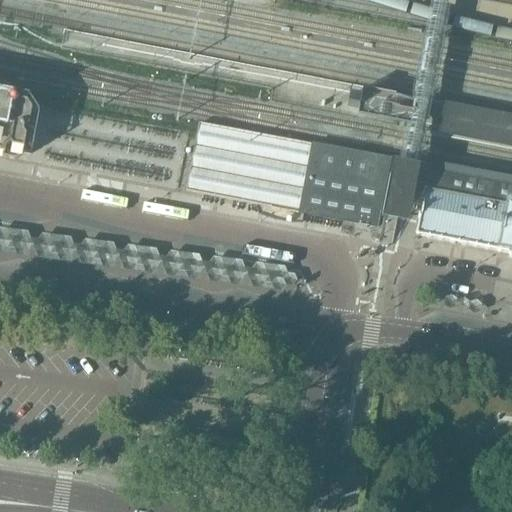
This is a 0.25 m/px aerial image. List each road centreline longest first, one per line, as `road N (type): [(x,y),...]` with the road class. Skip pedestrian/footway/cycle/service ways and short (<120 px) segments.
road 1 (residential): [(0,200),(312,256),(332,269),(340,291),(333,336)]
road 2 (residential): [(333,336),(0,284)]
road 3 (tertiary): [(511,353),(373,329),(333,336)]
road 4 (tertiary): [(295,511),(321,360),(333,336)]
